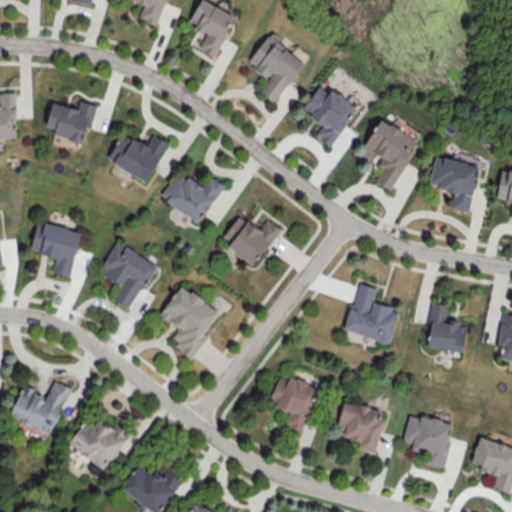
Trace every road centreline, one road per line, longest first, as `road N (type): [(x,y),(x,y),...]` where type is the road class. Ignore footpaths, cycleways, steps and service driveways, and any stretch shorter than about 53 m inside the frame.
road 1 (residential): [(0,46),(46,47),(129,67),(203,108),(372,235),(411,251),(511,266)]
road 2 (residential): [(0,316),(67,328),(268,471),(406,511)]
road 3 (residential): [(350,220),(195,423)]
